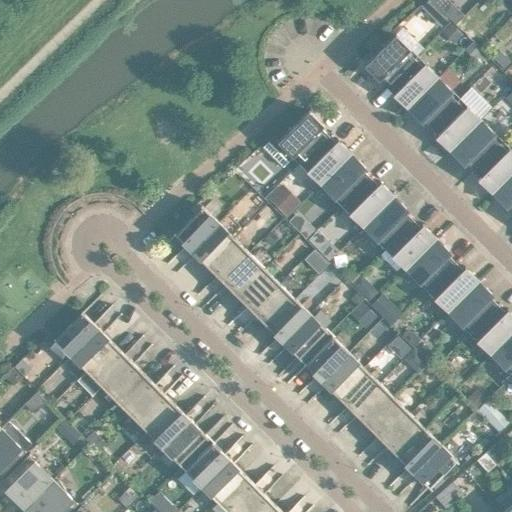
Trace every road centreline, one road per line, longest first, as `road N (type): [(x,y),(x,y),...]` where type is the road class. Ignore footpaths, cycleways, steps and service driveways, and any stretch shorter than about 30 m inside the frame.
road 1 (residential): [(391,511),(102,215),(90,213),(73,228),(76,241),(93,246),(352,511)]
road 2 (residential): [(511,261),(292,41)]
